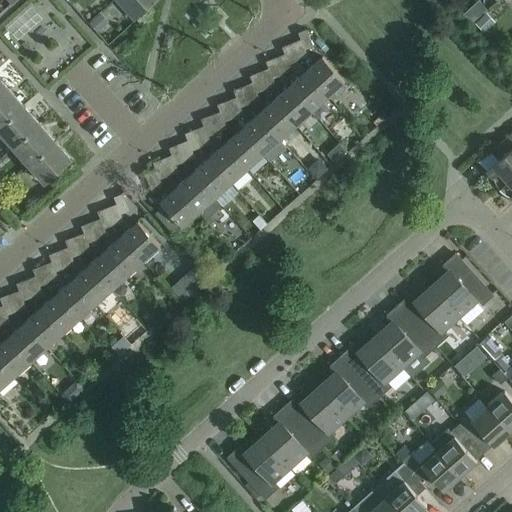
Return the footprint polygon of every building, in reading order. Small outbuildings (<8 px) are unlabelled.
[(117,0),(135,20),(157,0),(117,0)] [(306,29),(298,32),(305,49),(313,46),(306,29)] [(290,43),(282,47),(289,64),(297,61),(290,43)] [(306,71),(328,96),(345,81),(322,56),(306,71)] [(266,61),(272,78),(281,75),(274,58),(266,61)] [(290,85),(312,110),(328,96),(306,71),(290,85)] [(249,75),(256,92),(264,89),(257,72),(249,75)] [(312,110),(290,85),(273,100),(296,125),(312,110)] [(241,87),(233,90),(240,107),(248,104),(241,87)] [(8,88),(0,94),(0,126),(24,106),(8,88)] [(296,125),(273,100),(257,114),(279,139),(296,125)] [(225,101),(217,104),(224,121),(232,118),(225,101)] [(0,132),(13,147),(39,123),(24,106),(0,126),(0,132)] [(241,128),(263,153),(279,139),(257,114),(241,128)] [(209,115),(201,119),(208,136),(216,133),(209,115)] [(29,165),(55,141),(39,123),(13,147),(28,164),(29,165)] [(263,153),(241,128),(225,143),(247,168),(263,153)] [(193,130),(185,133),(192,150),(200,147),(193,130)] [(499,189),(511,177),(511,131),(495,147),(503,156),(486,170),(492,177),(494,181),(496,185),(499,189)] [(45,183),(72,159),(55,141),(29,165),(28,164),(19,173),(26,181),(35,172),(45,183)] [(247,168),(225,143),(209,157),(231,182),(247,168)] [(177,144),(169,147),(175,164),(183,161),(177,144)] [(231,182),(209,157),(192,172),(215,197),(231,182)] [(160,159),(152,162),(159,179),(167,176),(160,159)] [(215,197),(192,172),(176,186),(198,211),(215,197)] [(511,177),(499,189),(502,192),(506,195),(510,197),(511,199),(511,177)] [(145,199),(155,195),(149,180),(139,184),(145,199)] [(198,211),(176,186),(160,201),(164,205),(156,212),(174,232),(198,211)] [(0,190),(0,205),(3,209),(10,202),(0,190)] [(121,193),(113,197),(120,214),(128,210),(121,193)] [(105,208),(97,211),(104,228),(112,225),(105,208)] [(121,236),(143,260),(160,245),(138,221),(121,236)] [(89,222),(81,225),(88,242),(96,239),(89,222)] [(105,250),(127,275),(143,260),(121,236),(105,250)] [(65,240),(72,257),(80,254),(73,237),(65,240)] [(89,264),(111,289),(127,275),(105,250),(89,264)] [(49,254),(55,271),(63,268),(57,251),(49,254)] [(444,275),(432,286),(458,314),(457,315),(465,324),(484,308),(480,304),(491,294),(456,254),(439,269),(444,275)] [(73,279),(95,303),(111,289),(89,264),(73,279)] [(32,269),(39,286),(47,283),(41,265),(32,269)] [(95,303),(73,279),(56,293),(79,318),(95,303)] [(24,280),(16,283),(23,300),(31,297),(24,280)] [(399,305),(434,345),(446,335),(441,329),(457,315),(458,314),(432,286),(421,296),(415,290),(399,305)] [(79,318),(56,293),(40,307),(62,332),(79,318)] [(8,294),(0,297),(7,315),(15,311),(8,294)] [(434,345),(399,305),(382,319),(388,326),(376,336),(401,365),(418,350),(423,355),(434,345)] [(24,322),(46,347),(62,332),(40,307),(24,322)] [(8,336),(30,361),(46,347),(24,322),(8,336)] [(0,343),(0,359),(14,375),(30,361),(8,336),(0,343)] [(401,365),(376,336),(364,347),(358,341),(342,355),(378,395),(389,385),(385,380),(401,365)] [(378,395),(342,355),(326,370),(331,376),(319,387),(345,415),(362,400),(367,406),(378,395)] [(0,359),(0,387),(14,375),(0,359)] [(2,392),(10,402),(30,386),(22,377),(2,392)] [(345,415),(319,387),(307,397),(302,391),(286,406),(321,446),(333,436),(328,430),(345,415)] [(511,399),(504,391),(488,405),(510,430),(511,428),(511,399)] [(494,445),(510,430),(488,405),(472,420),(468,415),(459,423),(476,442),(484,435),(494,445)] [(263,437),(288,466),(305,451),(310,456),(321,446),(286,406),(269,420),(275,426),(263,437)] [(467,450),(476,442),(459,423),(450,431),(447,428),(430,443),(437,451),(438,450),(460,475),(477,460),(467,450)] [(288,466),(263,437),(251,448),(245,441),(229,456),(264,497),(276,486),(272,481),(288,466)] [(438,450),(437,451),(421,465),(410,453),(402,461),(404,463),(419,480),(428,473),(443,490),(460,475),(438,450)] [(338,482),(353,499),(374,480),(359,463),(338,482)] [(404,463),(378,485),(388,495),(402,511),(418,511),(427,505),(417,495),(426,487),(419,480),(404,463)] [(402,511),(388,495),(378,485),(354,507),(357,511),(402,511)]
